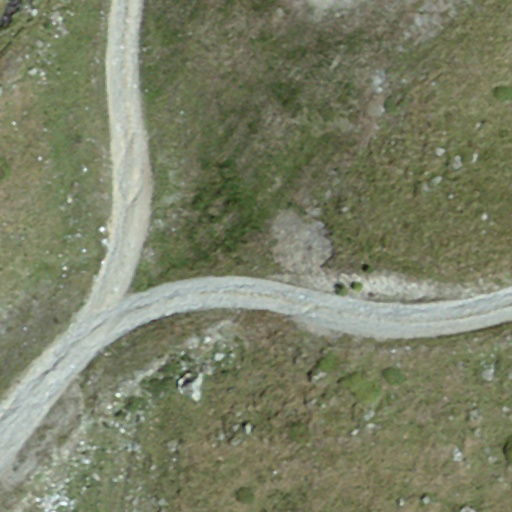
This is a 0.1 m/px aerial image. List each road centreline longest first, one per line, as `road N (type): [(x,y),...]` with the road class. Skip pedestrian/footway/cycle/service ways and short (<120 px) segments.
road 1 (track): [(0,400),(124,316),(146,0)]
road 2 (track): [(511,301),(401,333),(211,300),(124,316)]
